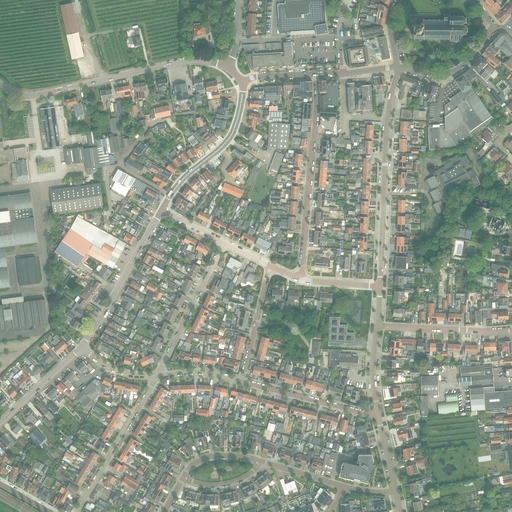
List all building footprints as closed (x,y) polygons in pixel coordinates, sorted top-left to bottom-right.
[(501,8),(496,2),(495,3),(492,0),(485,0),(483,2),(493,15),(501,8)] [(508,0),(507,0),(502,7),(501,8),(493,15),(500,22),(501,22),(506,17),(511,11),(511,10),(511,0),(511,1),(511,0),(510,1),(508,0)] [(284,4),(277,4),(278,19),(278,23),(279,33),(279,34),(287,33),(290,33),(316,31),(318,31),(318,28),(326,28),(326,23),(324,1),(284,4)] [(383,5),(375,3),(375,2),(370,1),(369,6),(374,7),(378,7),(378,11),(386,12),(387,8),(386,8),(386,7),(383,5)] [(386,12),(378,11),(371,9),(370,12),(373,13),(372,16),(385,19),(386,12)] [(462,38),(462,36),(463,36),(462,35),(465,34),(466,35),(465,34),(467,32),(468,32),(468,31),(467,31),(467,29),(468,28),(468,27),(467,28),(465,26),(466,25),(465,24),(465,25),(463,25),(463,24),(466,23),(467,22),(466,22),(466,18),(467,18),(466,17),(465,18),(462,16),(462,15),(462,16),(459,16),(459,15),(458,15),(458,16),(455,16),(455,15),(454,15),(454,16),(450,16),(450,15),(449,15),(449,14),(449,15),(444,14),(443,14),(444,15),(444,20),(439,20),(439,19),(439,20),(434,20),(434,19),(433,19),(433,20),(429,20),(429,19),(428,19),(428,20),(424,20),(424,19),(423,19),(423,20),(423,22),(424,22),(424,26),(423,27),(423,32),(424,32),(424,36),(422,36),(422,35),(415,35),(415,36),(413,36),(414,39),(414,40),(415,40),(415,39),(419,39),(419,40),(419,39),(423,39),(423,40),(424,40),(424,39),(429,39),(429,40),(429,39),(434,39),(434,40),(434,39),(439,39),(439,40),(440,40),(440,39),(444,39),(444,40),(445,40),(445,39),(449,39),(449,40),(450,40),(450,41),(450,42),(451,42),(451,41),(454,41),(454,42),(455,42),(455,41),(457,41),(457,42),(458,42),(458,41),(458,38),(462,38)] [(384,25),(385,19),(372,16),(367,15),(366,19),(361,18),(361,21),(371,23),(383,25),(384,25)] [(423,22),(422,22),(421,22),(420,22),(420,23),(419,23),(419,24),(415,24),(415,23),(413,23),(413,24),(412,24),(412,26),(413,26),(413,29),(413,33),(412,33),(412,35),(413,35),(413,36),(415,36),(415,35),(422,35),(422,36),(424,36),(424,32),(423,32),(423,27),(424,26),(424,22),(423,22)] [(194,24),(194,26),(195,35),(205,34),(204,25),(199,26),(198,24),(194,24)] [(385,36),(383,25),(361,30),(364,44),(355,45),(347,46),(345,49),(345,50),(346,58),(347,64),(347,65),(347,66),(350,68),(351,68),(359,67),(366,66),(367,65),(368,65),(375,56),(380,55),(381,56),(382,60),(390,58),(385,36)] [(139,45),(141,44),(140,38),(139,30),(135,31),(136,34),(132,35),(133,38),(129,39),(131,45),(134,44),(135,46),(136,47),(139,46),(139,45)] [(78,32),(67,35),(72,59),(84,57),(78,32)] [(508,58),(511,55),(511,39),(507,34),(504,33),(501,33),(498,35),(492,42),(499,49),(508,58)] [(246,54),(251,70),(282,68),(282,65),(285,65),(285,66),(292,66),(291,42),(283,43),(284,56),(281,56),(281,52),(246,55),(246,54)] [(494,56),(499,49),(492,42),(489,46),(485,50),(494,56)] [(498,60),(494,56),(485,50),(482,54),(481,55),(485,58),(484,59),(486,60),(485,61),(492,66),(498,60)] [(511,69),(511,55),(508,58),(502,63),(511,70),(511,69)] [(472,66),(478,71),(477,72),(483,78),(488,73),(487,73),(487,72),(491,67),(493,69),(486,63),(480,57),(472,66)] [(468,82),(471,86),(474,85),(472,82),(477,78),(469,68),(464,74),(469,81),(468,82)] [(471,86),(468,82),(463,74),(454,81),(462,91),(462,92),(470,86),(471,86)] [(379,93),(381,93),(378,77),(373,77),(374,86),(377,85),(378,89),(379,93)] [(417,96),(422,82),(415,80),(410,78),(404,77),(402,84),(400,91),(402,91),(400,101),(406,103),(409,93),(417,96)] [(166,87),(168,86),(167,78),(157,80),(160,95),(163,94),(162,90),(166,89),(166,87)] [(205,89),(204,85),(203,86),(202,79),(194,80),(196,91),(205,89)] [(213,99),(220,98),(218,91),(215,92),(215,90),(218,90),(216,80),(206,82),(207,92),(212,91),(213,99)] [(327,108),(327,105),(325,80),(319,81),(320,108),(319,116),(336,117),(337,109),(327,108)] [(327,105),(338,105),(337,80),(325,80),(327,105)] [(313,97),(312,81),(293,82),(293,91),(293,94),(293,99),(304,99),(304,102),(313,102),(313,100),(313,97)] [(178,84),(174,85),(176,94),(171,95),(175,115),(196,111),(196,112),(197,112),(194,97),(189,98),(186,83),(182,84),(182,82),(178,82),(178,83),(178,84)] [(287,91),(293,91),(293,82),(283,83),(284,91),(284,96),(287,96),(287,91)] [(427,98),(428,93),(427,93),(429,84),(423,82),(420,91),(424,92),(423,97),(427,98)] [(134,84),(136,95),(137,100),(142,99),(140,83),(134,84)] [(354,83),(347,83),(348,114),(355,114),(355,111),(358,111),(360,112),(365,111),(365,110),(372,110),(371,85),(360,86),(357,86),(357,87),(354,87),(354,85),(354,83)] [(123,87),(125,97),(132,95),(130,85),(123,87)] [(436,98),(437,95),(439,87),(431,85),(428,93),(427,98),(427,101),(434,103),(437,104),(438,99),(436,98)] [(266,100),(277,99),(276,86),(265,87),(266,100)] [(454,149),(485,127),(493,118),(485,107),(470,86),(462,92),(462,91),(450,100),(451,101),(444,106),(444,126),(428,127),(428,130),(429,150),(454,149)] [(119,98),(125,97),(123,87),(116,88),(117,94),(118,94),(119,98)] [(259,98),(259,97),(259,87),(253,87),(253,89),(251,92),(249,92),(250,99),(259,98)] [(112,89),(101,91),(102,100),(103,99),(104,101),(107,101),(108,102),(107,102),(108,106),(110,106),(112,118),(109,119),(111,131),(120,130),(118,116),(119,116),(118,113),(116,101),(116,100),(113,97),(112,89)] [(498,102),(501,99),(494,90),(490,93),(498,102)] [(77,97),(71,98),(71,99),(74,110),(74,111),(76,117),(84,115),(81,103),(79,104),(77,97)] [(71,99),(65,100),(66,102),(66,104),(67,107),(71,106),(72,111),(74,111),(74,110),(71,99)] [(229,111),(227,110),(229,101),(223,99),(221,109),(223,110),(222,114),(217,113),(216,117),(227,119),(229,111)] [(418,106),(418,110),(427,110),(427,107),(427,101),(424,101),(424,107),(418,106)] [(169,105),(154,108),(154,111),(156,117),(156,118),(171,115),(169,105)] [(44,109),(41,109),(42,115),(45,115),(45,120),(49,147),(59,146),(54,107),(44,109)] [(402,109),(401,118),(425,120),(426,110),(402,109)] [(251,130),(255,131),(256,128),(254,128),(256,121),(257,118),(260,119),(261,116),(250,113),(249,116),(249,115),(248,118),(249,118),(250,119),(249,125),(252,125),(251,130)] [(196,118),(198,127),(204,126),(203,125),(206,125),(205,122),(203,122),(202,117),(196,118)] [(226,121),(219,119),(216,118),(213,126),(217,127),(224,129),(226,121)] [(290,124),(282,123),(281,123),(270,123),(268,147),(288,149),(290,124)] [(212,129),(211,129),(206,125),(197,131),(203,139),(208,145),(219,135),(212,129)] [(410,132),(410,128),(400,128),(400,134),(412,135),(411,138),(418,138),(418,132),(410,132)] [(488,147),(492,143),(490,141),(492,138),(490,136),(492,134),(487,129),(482,134),(484,136),(482,138),(486,142),(484,144),(485,145),(488,147)] [(87,132),(89,147),(97,145),(95,130),(87,132)] [(148,139),(152,133),(148,130),(144,136),(148,139)] [(259,134),(258,134),(256,133),(250,130),(246,137),(251,140),(248,143),(249,146),(257,151),(259,148),(257,147),(258,145),(258,144),(257,143),(262,136),(259,134)] [(193,133),(199,141),(202,139),(197,131),(193,133)] [(336,143),(349,144),(350,144),(350,145),(350,144),(350,140),(344,140),(340,135),(336,138),(336,143)] [(111,153),(120,151),(118,136),(106,138),(108,153),(111,153)] [(191,140),(189,141),(197,153),(203,149),(194,137),(191,140)] [(290,137),(290,142),(293,143),(293,142),(301,143),(301,145),(303,145),(302,149),(307,150),(307,146),(308,139),(301,138),(294,138),(294,137),(292,137),(290,137)] [(110,166),(108,153),(106,138),(97,140),(99,154),(101,167),(110,166)] [(330,141),(323,140),(322,147),(331,147),(334,148),(335,143),(336,144),(336,143),(336,138),(330,138),(330,141)] [(0,163),(8,163),(11,163),(13,177),(12,177),(13,183),(29,180),(28,174),(26,160),(27,160),(27,157),(26,147),(14,149),(10,149),(10,148),(7,148),(8,149),(4,150),(3,141),(0,141),(0,163)] [(145,152),(148,148),(141,142),(137,146),(142,150),(145,152)] [(98,154),(97,147),(97,145),(89,147),(89,148),(83,149),(83,147),(64,149),(66,164),(85,162),(87,174),(92,173),(91,168),(101,167),(99,154),(98,154)] [(188,145),(186,146),(189,150),(187,152),(191,158),(192,157),(193,157),(194,156),(196,155),(188,145)] [(180,149),(177,151),(180,155),(184,162),(185,162),(186,162),(187,161),(188,160),(190,158),(185,152),(186,152),(182,147),(180,149)] [(330,152),(331,147),(322,147),(321,154),(329,154),(329,157),(335,158),(335,159),(340,159),(340,158),(335,157),(335,153),(330,152)] [(251,163),(255,158),(247,152),(244,155),(236,148),(232,153),(241,160),(244,157),(251,163)] [(504,156),(498,151),(496,149),(492,153),(490,151),(485,156),(489,159),(491,157),(495,161),(497,159),(499,161),(504,156)] [(172,154),(169,157),(172,161),(173,160),(173,161),(177,167),(180,166),(182,165),(182,164),(183,163),(178,156),(174,150),(171,153),(172,154)] [(276,175),(284,155),(276,152),(268,172),(269,172),(268,173),(272,175),(273,173),(276,175)] [(412,154),(406,153),(405,156),(399,156),(399,162),(405,162),(411,162),(412,162),(412,159),(409,159),(409,156),(412,156),(413,154),(412,154)] [(480,182),(472,168),(466,171),(462,165),(469,161),(464,154),(457,158),(456,156),(442,164),(443,165),(434,171),(442,184),(444,183),(448,190),(468,178),(473,187),(480,182)] [(129,169),(134,160),(128,157),(125,164),(127,165),(125,167),(129,169)] [(176,168),(167,161),(164,159),(162,161),(168,165),(166,168),(173,173),(173,172),(174,173),(175,170),(176,168)] [(245,170),(248,167),(245,164),(244,165),(238,159),(227,172),(234,177),(242,168),(245,170)] [(132,171),(137,162),(134,160),(129,169),(132,171)] [(136,173),(141,164),(137,162),(132,171),(136,173)] [(508,181),(511,176),(511,173),(511,172),(511,169),(511,168),(511,165),(508,162),(503,167),(505,169),(503,171),(507,175),(505,177),(508,181)] [(136,173),(139,175),(144,166),(141,164),(136,173)] [(157,173),(160,175),(161,174),(162,175),(169,179),(172,174),(161,168),(160,169),(153,165),(151,169),(149,167),(148,169),(150,170),(151,170),(157,173)] [(149,199),(156,203),(160,195),(159,195),(160,192),(136,179),(118,169),(112,179),(116,181),(121,184),(123,185),(129,189),(130,189),(142,196),(148,199),(149,199)] [(215,173),(210,176),(206,171),(204,172),(203,172),(201,174),(201,175),(206,181),(209,179),(212,183),(219,178),(215,173)] [(155,176),(153,179),(157,182),(156,184),(162,188),(163,185),(165,186),(165,185),(166,185),(167,183),(167,182),(168,180),(161,176),(156,173),(155,176)] [(429,190),(433,200),(445,195),(436,174),(426,178),(431,189),(429,190)] [(201,190),(204,186),(196,178),(192,181),(199,188),(201,190)] [(116,181),(110,191),(124,199),(129,189),(123,185),(121,184),(116,181)] [(198,189),(199,188),(192,181),(189,184),(198,193),(200,191),(198,189)] [(54,215),(103,208),(100,183),(50,190),(54,215)] [(225,183),(222,190),(240,198),(243,190),(225,183)] [(193,191),(193,192),(187,187),(184,190),(192,197),(193,195),(195,196),(197,194),(193,191)] [(124,199),(129,202),(130,201),(128,200),(133,192),(129,189),(124,199)] [(191,198),(192,197),(184,190),(181,194),(191,202),(192,200),(191,198)] [(34,217),(33,207),(31,193),(0,196),(0,288),(10,287),(4,247),(37,242),(34,217)] [(153,208),(156,203),(149,199),(148,199),(142,196),(140,200),(146,204),(144,207),(148,210),(150,206),(153,208)] [(183,205),(187,207),(189,203),(179,197),(176,201),(183,205)] [(474,198),(472,205),(479,207),(480,206),(488,209),(489,208),(494,211),(497,205),(482,199),(482,201),(474,198)] [(241,199),(239,204),(242,206),(243,205),(244,206),(245,207),(244,208),(245,209),(249,202),(246,200),(246,201),(241,199)] [(436,212),(444,209),(440,199),(432,202),(436,212)] [(176,201),(174,204),(177,206),(176,209),(179,211),(184,214),(186,212),(184,211),(187,207),(183,205),(176,201)] [(140,213),(138,212),(139,211),(133,208),(131,212),(146,220),(149,215),(142,211),(140,213)] [(202,219),(208,209),(206,208),(203,213),(200,211),(197,217),(202,219)] [(208,209),(202,219),(208,222),(211,216),(207,215),(210,210),(208,209)] [(86,213),(88,219),(101,216),(100,210),(86,213)] [(143,225),(146,220),(131,212),(136,215),(134,217),(137,219),(136,221),(143,225)] [(414,214),(410,214),(405,214),(405,216),(398,216),(398,224),(405,224),(408,224),(409,219),(413,219),(414,214)] [(218,227),(224,216),(222,215),(219,220),(216,219),(213,225),(218,227)] [(505,226),(506,225),(505,223),(504,223),(505,222),(502,221),(503,218),(500,217),(499,216),(497,216),(494,215),(494,216),(493,216),(490,223),(490,222),(488,228),(494,230),(494,231),(494,233),(498,234),(500,234),(501,234),(502,233),(503,232),(502,231),(502,230),(503,227),(504,227),(505,226)] [(118,239),(110,234),(101,230),(99,228),(82,219),(77,216),(70,229),(67,233),(64,231),(61,236),(63,237),(62,239),(63,240),(55,251),(77,267),(84,256),(87,253),(89,255),(113,268),(119,257),(119,256),(118,258),(111,254),(119,240),(126,244),(125,245),(126,244),(118,239)] [(224,230),(227,224),(228,221),(225,220),(226,217),(224,216),(218,227),(224,230)] [(232,234),(238,222),(240,220),(237,218),(235,224),(231,223),(230,226),(227,231),(232,234)] [(131,226),(139,231),(142,226),(135,222),(134,224),(132,223),(129,221),(127,224),(131,226)] [(238,230),(240,225),(241,223),(238,222),(232,234),(238,237),(241,231),(238,230)] [(131,226),(129,225),(125,223),(124,226),(127,228),(126,230),(137,236),(139,231),(131,226)] [(405,224),(398,224),(397,231),(404,232),(404,234),(409,234),(409,232),(411,232),(411,229),(409,229),(404,229),(405,224)] [(169,227),(167,231),(176,235),(178,231),(169,227)] [(246,241),(253,229),(250,228),(247,234),(244,233),(241,238),(246,241)] [(169,238),(166,236),(168,233),(160,229),(156,236),(167,242),(169,238)] [(252,244),(255,238),(252,236),(255,230),(253,229),(246,241),(252,244)] [(278,253),(285,254),(286,243),(286,242),(283,242),(283,246),(279,246),(277,245),(281,235),(282,230),(280,230),(276,238),(273,244),(271,249),(278,253)] [(120,236),(118,239),(126,244),(127,241),(132,244),(136,238),(127,232),(124,239),(120,236)] [(260,248),(266,238),(267,235),(265,234),(262,239),(259,238),(255,245),(260,248)] [(185,252),(186,249),(192,238),(186,235),(183,241),(186,243),(182,251),(184,252),(182,255),(183,256),(185,252)] [(153,243),(151,246),(159,251),(162,252),(166,244),(165,243),(162,242),(155,238),(152,243),(153,243)] [(192,238),(186,249),(189,250),(191,245),(194,247),(197,241),(192,238)] [(265,238),(260,248),(266,251),(270,243),(267,242),(268,239),(265,238)] [(511,247),(503,245),(503,242),(496,241),(496,245),(495,248),(502,249),(501,253),(506,254),(506,257),(510,258),(511,250),(510,250),(511,247)] [(286,247),(285,254),(291,255),(292,249),(293,249),(294,242),(290,242),(290,243),(286,243),(286,247)] [(366,242),(355,242),(355,244),(360,245),(360,248),(352,247),(352,250),(356,250),(363,251),(363,249),(366,249),(366,242)] [(197,259),(204,246),(199,243),(196,249),(199,250),(195,258),(197,259)] [(200,260),(201,258),(203,255),(204,253),(207,254),(210,248),(204,246),(197,259),(196,262),(200,265),(202,261),(200,260)] [(453,254),(454,246),(450,246),(450,248),(447,247),(446,252),(449,253),(449,254),(453,254)] [(161,257),(163,254),(150,247),(147,253),(154,257),(156,253),(158,254),(157,255),(161,257)] [(327,259),(320,259),(320,255),(322,256),(322,252),(316,252),(316,255),(316,259),(315,259),(315,267),(327,268),(327,267),(330,267),(330,260),(327,259)] [(155,259),(147,254),(143,261),(151,265),(155,259)] [(413,258),(413,254),(407,254),(407,257),(396,257),(396,263),(406,263),(409,263),(410,257),(413,258)] [(20,285),(38,283),(35,257),(17,259),(20,285)] [(348,269),(349,258),(338,257),(337,263),(341,263),(341,268),(348,269)] [(233,268),(236,261),(231,258),(227,266),(227,265),(221,276),(227,279),(229,275),(233,268)] [(233,268),(229,275),(231,276),(235,269),(238,271),(242,263),(236,261),(233,268)] [(365,266),(366,262),(355,261),(355,266),(357,266),(357,271),(364,272),(365,266)] [(112,271),(105,266),(106,264),(103,262),(101,265),(98,265),(96,268),(97,270),(99,272),(98,274),(105,280),(112,271)] [(149,267),(142,263),(138,270),(145,274),(146,272),(148,273),(150,270),(151,270),(150,272),(156,275),(158,272),(155,270),(149,267)] [(406,269),(406,263),(396,263),(396,269),(403,269),(403,272),(413,272),(413,269),(406,269)] [(186,266),(198,272),(200,267),(194,264),(192,267),(187,264),(186,266)] [(496,271),(496,275),(507,277),(508,270),(499,269),(500,265),(492,264),(491,268),(494,268),(494,271),(496,271)] [(195,278),(198,272),(186,266),(185,269),(190,272),(188,274),(195,278)] [(239,277),(238,279),(235,285),(238,287),(240,283),(241,284),(242,282),(246,284),(248,280),(254,284),(258,277),(251,274),(254,269),(249,266),(245,273),(242,271),(239,277)] [(146,277),(137,273),(134,277),(141,281),(142,280),(147,283),(149,279),(148,279),(146,277)] [(404,284),(404,276),(396,275),(395,284),(399,284),(398,287),(409,288),(409,284),(404,284)] [(487,277),(487,281),(493,282),(493,283),(493,289),(498,289),(507,288),(506,282),(501,283),(501,282),(494,280),(495,278),(487,277)] [(178,280),(190,287),(193,281),(187,278),(185,281),(179,278),(178,280)] [(213,285),(219,287),(221,284),(224,286),(227,280),(222,278),(221,281),(216,278),(213,285)] [(190,287),(178,280),(175,279),(174,282),(182,286),(181,289),(188,292),(190,287)] [(97,282),(96,283),(93,281),(89,285),(97,291),(101,285),(97,282)] [(139,290),(142,286),(132,281),(130,285),(139,290)] [(156,287),(149,283),(146,287),(154,291),(156,293),(158,288),(156,287)] [(93,296),(97,291),(89,285),(85,291),(86,292),(88,293),(93,296)] [(213,285),(210,290),(220,295),(221,293),(219,292),(221,288),(220,288),(219,287),(213,285)] [(140,293),(138,292),(129,287),(126,292),(136,297),(137,295),(138,296),(140,293)] [(499,298),(498,295),(507,295),(507,288),(498,289),(498,292),(494,292),(494,295),(489,295),(489,298),(497,298),(499,298)] [(150,290),(147,296),(146,296),(152,299),(152,298),(153,296),(155,292),(150,290)] [(284,310),(284,308),(285,301),(285,299),(282,299),(283,290),(277,290),(277,291),(273,291),(272,298),(279,299),(278,310),(284,310)] [(88,293),(86,292),(85,291),(82,295),(85,298),(84,299),(88,302),(93,296),(88,293)] [(245,304),(249,305),(250,302),(252,303),(253,296),(247,295),(248,292),(243,291),(242,296),(246,297),(245,304)] [(285,301),(284,308),(289,308),(289,305),(294,305),(294,300),(298,300),(298,293),(292,292),(292,291),(289,291),(288,301),(285,301)] [(404,302),(404,296),(402,296),(403,291),(395,291),(395,298),(394,298),(394,301),(394,302),(402,302),(404,302)] [(173,293),(173,294),(170,292),(169,294),(177,298),(183,301),(186,296),(179,292),(178,296),(176,295),(173,293)] [(317,305),(317,301),(317,300),(314,300),(314,292),(310,292),(310,293),(305,292),(304,300),(311,300),(311,302),(314,302),(313,305),(315,305),(317,305)] [(322,301),(327,302),(332,302),(332,295),(328,294),(328,293),(320,293),(320,301),(317,301),(317,305),(322,306),(322,301)] [(183,301),(177,298),(169,294),(172,296),(171,298),(175,301),(174,304),(181,307),(183,301)] [(206,300),(213,303),(215,297),(209,294),(206,300)] [(129,310),(134,299),(125,295),(122,300),(125,301),(122,306),(129,310)] [(147,307),(152,299),(146,296),(145,299),(146,300),(143,304),(147,307)] [(88,302),(84,299),(83,300),(80,298),(77,302),(84,308),(88,302)] [(508,302),(508,298),(499,298),(497,298),(498,302),(495,302),(495,308),(499,308),(507,308),(507,302),(508,302)] [(0,330),(48,324),(45,299),(0,304),(0,330)] [(210,308),(213,303),(206,300),(203,305),(210,308)] [(423,311),(424,308),(424,305),(424,301),(420,301),(420,304),(416,304),(415,311),(420,311),(419,319),(425,319),(426,311),(423,311)] [(84,308),(77,302),(78,304),(74,309),(77,311),(75,313),(83,320),(87,314),(82,310),(84,308)] [(438,310),(434,309),(435,303),(428,303),(427,317),(431,317),(431,320),(437,320),(438,310)] [(238,317),(248,319),(250,311),(243,310),(244,306),(237,305),(236,308),(240,309),(239,311),(237,316),(238,317)] [(124,317),(127,310),(119,306),(115,313),(124,317)] [(165,310),(176,316),(179,310),(172,307),(171,310),(166,308),(165,310)] [(199,313),(206,317),(208,311),(202,308),(199,313)] [(411,314),(412,309),(408,308),(408,310),(398,309),(394,309),(393,316),(401,317),(402,313),(405,313),(405,314),(411,314)] [(176,316),(165,310),(162,309),(161,312),(163,313),(168,315),(167,318),(173,321),(176,316)] [(472,322),(481,322),(480,310),(471,311),(472,322)] [(199,313),(196,319),(203,322),(206,317),(199,313)] [(123,324),(125,320),(114,314),(112,319),(123,324)] [(246,327),(248,319),(238,317),(236,322),(237,323),(236,327),(232,326),(231,329),(238,331),(239,327),(239,325),(246,327)] [(354,344),(354,333),(347,333),(347,325),(339,325),(340,317),(330,317),(328,343),(328,345),(331,346),(341,346),(343,346),(343,347),(346,347),(346,343),(354,344)] [(79,330),(83,324),(74,319),(70,325),(79,330)] [(208,327),(209,325),(205,323),(196,319),(194,324),(200,327),(202,325),(204,326),(204,325),(208,327)] [(108,325),(117,330),(118,328),(121,330),(121,329),(125,332),(127,329),(125,328),(122,326),(122,327),(111,320),(108,325)] [(166,329),(169,330),(172,325),(165,322),(162,327),(166,329)] [(198,333),(200,327),(194,324),(191,330),(198,333)] [(127,338),(120,333),(108,326),(105,332),(112,336),(113,334),(125,341),(127,338)] [(158,334),(159,332),(166,336),(169,330),(166,329),(162,327),(159,326),(157,330),(153,327),(152,331),(154,332),(158,334)] [(71,338),(67,333),(63,336),(68,341),(71,338)] [(116,340),(113,338),(111,337),(104,333),(101,338),(108,342),(109,340),(114,343),(116,340)] [(63,349),(68,345),(63,340),(61,342),(55,336),(53,338),(54,340),(55,340),(63,349)] [(158,343),(162,345),(164,339),(158,336),(155,342),(158,343)] [(274,342),(269,341),(270,338),(262,336),(261,342),(278,347),(273,345),(274,342)] [(403,345),(407,346),(407,349),(416,350),(416,340),(413,340),(402,339),(396,338),(396,341),(391,340),(391,347),(398,348),(399,345),(403,346),(403,345)] [(242,348),(244,343),(236,341),(231,339),(230,342),(231,342),(230,345),(242,348)] [(63,349),(55,340),(54,340),(52,342),(56,346),(54,348),(59,353),(63,349)] [(105,343),(105,344),(99,340),(96,346),(100,349),(110,355),(114,348),(105,343)] [(423,352),(423,350),(426,351),(426,343),(422,343),(422,340),(417,340),(417,350),(421,350),(421,352),(423,352)] [(505,340),(498,341),(499,342),(498,342),(499,351),(499,356),(506,356),(506,355),(504,356),(504,354),(511,353),(511,349),(511,342),(511,341),(505,341),(505,340)] [(340,353),(339,353),(339,352),(342,352),(342,349),(323,349),(323,341),(313,341),(313,356),(322,356),(323,351),(330,351),(329,366),(336,367),(336,365),(339,365),(351,366),(350,367),(358,367),(358,357),(351,357),(352,354),(340,354),(340,353)] [(159,350),(162,345),(158,343),(155,342),(152,347),(159,350)] [(499,351),(496,351),(496,342),(490,343),(490,350),(494,350),(494,356),(499,356),(499,351)] [(46,351),(48,349),(49,348),(45,343),(43,344),(39,348),(46,355),(43,357),(49,363),(54,359),(46,351)] [(487,351),(490,350),(490,343),(484,343),(484,351),(481,351),(481,354),(481,357),(480,357),(480,358),(483,358),(483,357),(487,357),(487,351)] [(462,356),(462,353),(459,353),(459,352),(460,352),(460,345),(454,344),(453,352),(453,356),(459,357),(459,356),(462,356)] [(241,354),(242,348),(230,345),(232,346),(231,348),(229,347),(228,350),(241,354)] [(471,353),(471,345),(465,345),(465,348),(463,348),(462,354),(465,354),(465,353),(465,352),(468,353),(468,358),(467,358),(466,364),(470,365),(471,353)] [(151,354),(148,355),(146,353),(146,354),(144,351),(145,350),(143,346),(141,347),(142,349),(141,350),(148,363),(154,360),(151,354)] [(190,354),(187,353),(184,352),(185,348),(183,347),(181,351),(180,350),(178,356),(184,359),(189,359),(190,354)] [(398,353),(398,348),(391,347),(390,354),(401,356),(401,353),(398,353)] [(270,350),(267,350),(259,348),(258,353),(270,356),(275,358),(275,357),(278,358),(279,356),(269,354),(270,350)] [(135,358),(136,354),(136,352),(130,350),(130,354),(129,355),(126,354),(125,356),(125,357),(124,360),(124,361),(124,362),(130,364),(132,357),(135,358)] [(143,366),(148,363),(141,350),(142,352),(140,353),(142,356),(143,358),(140,359),(143,366)] [(192,350),(191,355),(193,355),(193,360),(199,361),(201,351),(198,351),(198,350),(194,350),(192,350)] [(240,359),(241,354),(228,350),(228,353),(233,354),(232,357),(240,359)] [(39,364),(34,358),(31,355),(27,359),(35,367),(33,370),(37,374),(42,370),(38,365),(39,364)] [(506,356),(499,356),(491,357),(491,362),(505,361),(505,364),(511,363),(511,357),(511,355),(506,356)] [(402,363),(402,358),(396,357),(396,360),(389,359),(388,367),(395,368),(396,362),(402,363)] [(224,363),(223,366),(233,368),(237,368),(238,364),(235,363),(228,361),(229,359),(225,358),(224,363)] [(82,361),(76,367),(82,373),(83,372),(86,368),(90,372),(94,368),(91,365),(89,363),(86,365),(82,361)] [(258,375),(261,362),(258,361),(257,365),(258,365),(257,366),(255,366),(254,367),(253,371),(252,373),(258,375)] [(284,382),(289,364),(286,364),(284,374),(281,373),(279,380),(284,382)] [(493,382),(492,368),(486,368),(485,365),(468,367),(468,365),(460,365),(461,377),(468,377),(468,378),(471,378),(472,384),(493,382)] [(27,375),(30,372),(24,366),(21,368),(24,372),(20,376),(27,383),(31,379),(27,375)] [(76,375),(72,371),(65,377),(65,378),(62,380),(70,388),(73,385),(71,383),(75,380),(77,382),(80,379),(76,375)] [(397,375),(403,375),(403,372),(389,373),(389,376),(388,376),(388,379),(389,379),(389,380),(394,380),(395,382),(401,382),(401,378),(398,378),(397,375)] [(292,376),(290,383),(295,384),(298,375),(295,374),(294,376),(292,376)] [(316,390),(320,376),(319,380),(316,379),(317,375),(314,374),(313,381),(311,389),(316,390)] [(22,388),(27,383),(20,376),(15,380),(14,378),(11,381),(16,386),(18,383),(22,388)] [(322,391),(322,389),(325,390),(328,378),(325,377),(325,380),(322,380),(322,376),(320,376),(316,390),(322,391)] [(421,395),(438,394),(438,376),(420,377),(421,395)] [(108,388),(112,380),(105,377),(103,382),(99,381),(101,392),(103,392),(105,387),(108,388)] [(461,377),(459,377),(459,385),(472,384),(471,378),(468,378),(468,377),(461,377)] [(334,395),(339,378),(338,379),(336,379),(334,384),(333,387),(329,386),(328,393),(334,395)] [(343,387),(339,386),(341,379),(339,378),(334,395),(341,396),(343,390),(343,387)] [(92,399),(96,395),(97,397),(100,394),(99,393),(100,391),(99,381),(94,379),(80,393),(75,387),(70,392),(75,397),(76,397),(88,410),(95,403),(92,399)] [(71,393),(66,388),(61,382),(56,386),(61,392),(63,390),(68,396),(71,393)] [(125,389),(127,383),(121,382),(118,394),(121,394),(122,388),(125,389)] [(136,394),(137,392),(138,385),(132,384),(128,404),(132,404),(132,399),(134,394),(136,394)] [(12,397),(17,392),(11,385),(9,387),(9,388),(6,391),(8,392),(12,397)] [(219,398),(222,388),(216,386),(213,397),(219,398)] [(359,400),(360,395),(358,395),(359,391),(354,390),(354,387),(347,386),(346,392),(351,393),(351,395),(353,396),(352,399),(358,400),(359,400)] [(484,394),(485,409),(501,408),(501,407),(511,405),(511,390),(499,392),(498,391),(494,391),(494,386),(483,387),(483,394),(484,394)] [(158,392),(165,396),(168,391),(161,387),(158,392)] [(484,409),(485,409),(484,394),(483,394),(483,387),(469,388),(471,410),(484,409)] [(65,400),(64,398),(54,388),(48,394),(47,395),(50,399),(51,398),(53,400),(57,397),(61,401),(62,403),(65,400)] [(219,398),(220,394),(224,395),(223,399),(225,399),(228,390),(222,388),(219,398)] [(397,392),(400,391),(400,388),(390,389),(391,396),(398,395),(397,392)] [(236,398),(238,392),(231,391),(230,397),(233,398),(232,404),(235,404),(236,399),(236,398)] [(162,401),(165,396),(158,392),(155,397),(162,401)] [(242,403),(245,394),(238,392),(236,398),(236,399),(240,399),(239,405),(242,405),(242,403)] [(446,402),(457,401),(457,393),(445,394),(446,402)] [(249,402),(251,396),(245,394),(242,403),(248,405),(249,402)] [(429,415),(428,395),(420,396),(421,416),(429,415)] [(155,397),(152,402),(163,409),(165,407),(160,404),(162,401),(155,397)] [(260,404),(263,405),(262,411),(265,412),(266,406),(268,400),(261,398),(260,404)] [(403,402),(405,401),(405,398),(400,399),(400,402),(392,404),(393,411),(402,410),(401,406),(404,406),(403,402)] [(34,406),(43,416),(46,413),(48,411),(40,401),(34,406)] [(47,405),(55,413),(59,409),(52,401),(47,405)] [(459,413),(459,412),(457,401),(437,403),(439,415),(459,413)] [(157,408),(162,411),(163,409),(152,402),(149,408),(155,411),(157,408)] [(279,410),(281,403),(274,402),(273,408),(272,410),(272,411),(276,411),(275,414),(278,415),(279,410)] [(112,409),(123,415),(126,410),(120,406),(118,409),(113,406),(112,409)] [(296,414),(298,408),(291,406),(289,412),(296,414)] [(120,420),(123,415),(112,409),(111,411),(115,414),(113,417),(120,420)] [(309,417),(310,411),(304,409),(303,416),(302,417),(306,418),(305,422),(308,423),(309,417)] [(31,410),(24,416),(28,420),(30,418),(34,424),(39,419),(34,414),(35,414),(31,410)] [(310,411),(309,417),(315,419),(317,413),(310,411)] [(143,419),(149,422),(152,417),(146,413),(143,419)] [(325,423),(327,415),(321,414),(319,421),(318,426),(321,427),(322,422),(325,423)] [(331,424),(333,417),(327,415),(325,423),(323,428),(326,429),(327,423),(331,424)] [(403,420),(406,419),(407,419),(406,415),(403,416),(402,416),(396,417),(396,419),(394,419),(396,425),(404,423),(403,420)] [(113,417),(112,420),(105,416),(104,418),(117,425),(120,420),(113,417)] [(42,420),(48,427),(51,424),(45,417),(42,420)] [(333,417),(331,424),(329,430),(332,430),(333,425),(336,426),(338,418),(333,417)] [(113,430),(117,425),(104,418),(102,420),(109,424),(107,427),(113,430)] [(146,427),(149,422),(143,419),(140,424),(146,427)] [(348,421),(342,419),(339,431),(347,433),(349,425),(347,425),(348,421)] [(23,430),(22,428),(17,423),(10,428),(15,434),(18,432),(19,433),(23,430)] [(144,430),(146,427),(140,424),(137,429),(148,435),(149,433),(144,430)] [(358,433),(366,431),(365,425),(356,427),(358,433)] [(402,430),(398,431),(399,435),(398,435),(399,441),(404,439),(404,437),(407,437),(408,439),(413,437),(411,428),(410,429),(409,425),(401,427),(402,430)] [(110,435),(113,430),(107,427),(104,432),(110,435)] [(38,445),(45,438),(36,428),(29,435),(38,445)] [(100,429),(98,431),(103,434),(101,437),(107,441),(110,435),(104,432),(103,431),(100,429)] [(146,438),(148,435),(137,429),(134,434),(140,438),(141,435),(146,438)] [(216,434),(215,434),(215,441),(216,441),(216,446),(224,446),(224,438),(227,438),(227,429),(222,429),(222,431),(220,431),(219,429),(216,433),(216,434)] [(207,440),(210,439),(207,430),(202,432),(204,436),(193,439),(195,446),(200,445),(202,449),(209,447),(207,440)] [(237,431),(236,435),(229,434),(228,441),(232,441),(232,446),(240,447),(240,439),(243,439),(244,432),(237,431)] [(359,440),(367,438),(366,432),(366,431),(358,433),(358,434),(355,434),(356,440),(359,440)] [(261,435),(258,435),(258,434),(250,433),(247,448),(255,449),(256,442),(259,443),(261,435)] [(0,438),(0,442),(4,448),(8,444),(11,447),(16,442),(11,437),(8,440),(3,435),(0,438)] [(87,443),(86,445),(94,449),(95,447),(101,451),(105,444),(98,440),(99,438),(94,435),(93,437),(96,439),(93,445),(88,442),(87,443)] [(23,447),(27,443),(22,437),(18,441),(23,447)] [(134,446),(138,441),(131,437),(128,443),(134,446)] [(185,444),(179,449),(181,452),(182,451),(184,454),(185,453),(187,457),(194,453),(189,446),(193,443),(190,437),(185,440),(184,442),(185,444)] [(271,442),(266,441),(266,438),(263,437),(261,444),(264,444),(262,452),(267,453),(271,442)] [(312,443),(319,445),(321,438),(313,437),(312,443)] [(366,447),(366,445),(369,444),(367,438),(359,440),(356,440),(358,449),(353,450),(354,453),(363,451),(362,448),(366,447)] [(171,446),(166,439),(163,444),(168,449),(171,446)] [(278,449),(279,442),(277,442),(276,441),(276,444),(271,442),(267,453),(272,455),(275,448),(278,449)] [(282,443),(279,442),(278,449),(281,449),(278,457),(283,458),(287,447),(282,446),(283,443),(282,443)] [(338,451),(340,444),(334,442),(332,449),(338,451)] [(132,451),(134,446),(128,443),(125,448),(132,451)] [(294,454),(296,447),(293,446),(292,449),(287,447),(283,458),(289,460),(291,453),(294,454)] [(409,452),(413,451),(416,450),(415,446),(408,448),(403,449),(404,454),(403,454),(404,459),(411,458),(409,452)] [(300,463),(302,454),(298,453),(299,448),(296,447),(294,454),(297,454),(295,462),(300,463)] [(130,454),(132,451),(125,448),(122,453),(133,459),(135,457),(130,454)] [(85,453),(96,460),(99,454),(93,451),(91,454),(86,451),(85,453)] [(180,464),(181,462),(175,458),(176,455),(169,451),(167,455),(170,458),(167,462),(170,464),(170,465),(173,467),(173,466),(177,469),(179,465),(181,465),(180,464)] [(310,459),(312,452),(309,451),(307,456),(302,454),(300,463),(305,465),(307,458),(310,459)] [(319,457),(315,456),(315,453),(312,452),(310,459),(313,459),(311,467),(316,468),(319,457)] [(93,465),(96,460),(85,453),(84,455),(88,458),(87,461),(93,465)] [(132,462),(133,459),(122,453),(119,458),(125,462),(127,459),(132,462)] [(12,467),(4,463),(7,457),(4,455),(1,461),(3,462),(0,467),(0,472),(2,474),(3,472),(6,474),(8,470),(11,471),(12,467)] [(374,462),(372,455),(358,455),(358,459),(360,459),(360,462),(357,462),(360,462),(359,465),(347,462),(348,462),(345,462),(344,461),(343,461),(343,462),(342,462),(342,463),(339,477),(368,483),(368,482),(371,470),(372,470),(373,462),(374,462)] [(319,457),(316,468),(321,470),(323,463),(326,464),(328,457),(325,456),(324,461),(319,459),(319,457)] [(87,461),(85,464),(76,459),(75,461),(79,464),(90,470),(93,465),(87,461)] [(35,467),(38,463),(34,460),(27,473),(31,475),(35,467)] [(41,471),(45,465),(39,461),(38,463),(35,467),(41,471)] [(117,462),(113,467),(122,473),(126,466),(123,464),(122,465),(117,462)] [(87,475),(90,470),(79,464),(78,466),(82,469),(80,471),(87,475)] [(416,466),(415,466),(415,464),(412,465),(406,466),(407,474),(417,472),(416,466)] [(47,474),(48,474),(51,469),(45,465),(42,471),(47,474)] [(12,467),(11,471),(9,478),(15,480),(19,467),(12,466),(12,467)] [(158,475),(170,482),(173,477),(166,473),(168,470),(161,466),(158,470),(161,471),(158,475)] [(26,477),(23,476),(23,474),(24,471),(20,469),(18,472),(21,474),(17,482),(21,485),(26,477)] [(84,480),(87,475),(80,471),(77,476),(84,480)] [(274,483),(272,480),(273,480),(266,471),(260,477),(267,485),(269,483),(270,485),(271,485),(274,483)] [(502,476),(499,477),(500,483),(501,484),(502,485),(504,484),(511,482),(511,478),(511,477),(511,476),(511,473),(511,474),(502,476)] [(106,479),(113,483),(115,480),(119,483),(120,480),(110,474),(106,479)] [(139,484),(140,481),(143,476),(140,474),(136,480),(135,480),(126,474),(124,478),(137,486),(139,484)] [(170,482),(158,475),(156,480),(155,479),(153,482),(164,488),(165,485),(167,487),(170,482)] [(80,486),(84,480),(77,476),(74,482),(80,486)] [(261,490),(267,485),(260,477),(254,482),(261,490)] [(134,491),(137,486),(124,478),(121,483),(134,491)] [(35,482),(34,484),(30,490),(36,493),(40,485),(37,483),(38,480),(36,479),(35,482)] [(111,486),(113,483),(106,479),(103,484),(114,491),(116,488),(111,486)] [(288,491),(297,488),(294,481),(285,484),(283,479),(280,480),(285,495),(289,494),(288,491)] [(416,482),(410,484),(411,492),(413,492),(414,495),(420,494),(419,487),(417,487),(417,484),(422,483),(422,480),(416,481),(416,482)] [(28,481),(25,487),(30,490),(34,484),(35,482),(32,481),(32,483),(28,481)] [(149,490),(162,497),(164,492),(162,491),(164,488),(153,482),(149,490)] [(75,494),(79,488),(69,483),(67,486),(66,488),(70,491),(75,494)] [(250,496),(256,493),(257,492),(252,483),(245,487),(250,496)] [(243,500),(250,496),(245,487),(238,490),(243,500)] [(40,490),(37,494),(45,498),(49,492),(43,489),(42,491),(40,490)] [(50,492),(49,492),(46,497),(51,499),(50,501),(56,505),(61,495),(59,493),(57,496),(54,494),(56,492),(52,489),(50,492)] [(190,502),(193,492),(185,489),(182,500),(190,502)] [(159,501),(162,497),(149,490),(145,497),(144,497),(151,500),(152,498),(159,501)] [(324,490),(320,495),(328,501),(332,496),(324,490)] [(228,493),(231,503),(238,501),(236,491),(228,493)] [(193,492),(190,502),(197,504),(200,494),(193,492)] [(223,508),(227,507),(226,504),(231,503),(228,493),(220,494),(223,508)] [(210,505),(210,494),(202,494),(202,505),(210,505)] [(218,508),(218,505),(218,494),(210,494),(210,505),(210,508),(218,508)] [(415,502),(413,502),(415,510),(422,509),(421,504),(424,503),(423,501),(438,498),(437,494),(414,498),(415,502)] [(320,495),(316,499),(325,506),(328,501),(320,495)] [(149,503),(151,500),(144,497),(143,500),(147,502),(145,507),(153,511),(156,507),(149,503)] [(128,502),(120,498),(118,501),(126,506),(128,502)] [(378,498),(369,499),(370,504),(374,503),(375,510),(385,508),(384,505),(385,505),(384,501),(380,502),(379,502),(378,498)] [(68,511),(72,505),(71,504),(72,501),(68,499),(67,501),(66,501),(64,504),(65,504),(63,509),(68,511)] [(353,509),(352,504),(355,503),(354,500),(348,501),(348,504),(341,504),(341,510),(353,509)] [(95,505),(103,510),(107,503),(104,501),(102,504),(97,501),(95,505)] [(314,511),(311,503),(306,506),(306,508),(308,511),(314,511)]
